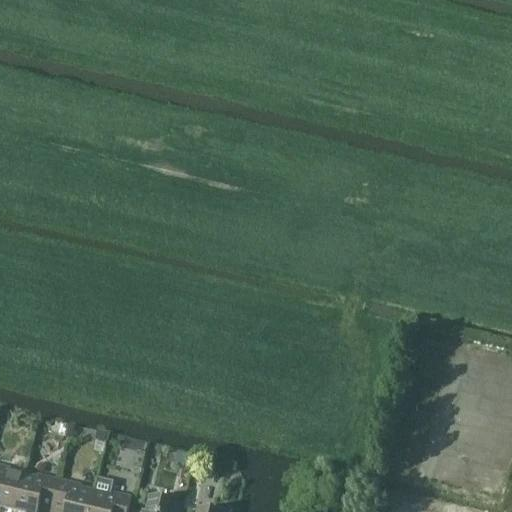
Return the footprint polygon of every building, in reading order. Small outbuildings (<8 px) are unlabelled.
[(14,511),(22,478),(10,475),(10,472),(0,469),(0,511),(14,511)] [(22,478),(14,511),(52,511),(59,483),(37,478),(36,481),(22,478)] [(90,511),(92,505),(94,495),(80,492),(81,488),(59,483),(52,511),(90,511)] [(92,505),(90,511),(128,511),(131,500),(109,495),(108,498),(94,495),(92,505)] [(447,511),(492,511),(493,506),(449,501),(447,511)] [(177,511),(178,509),(151,503),(148,511),(177,511)]
